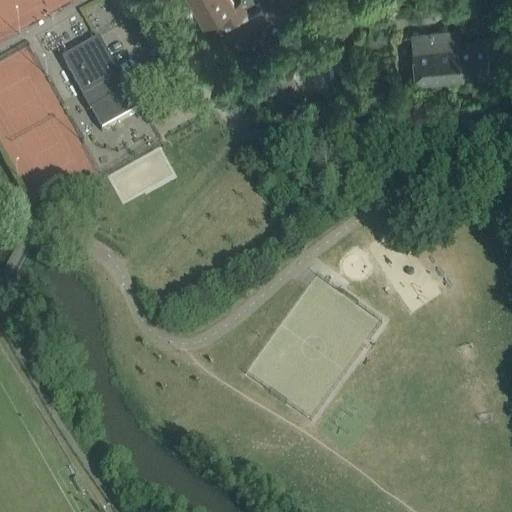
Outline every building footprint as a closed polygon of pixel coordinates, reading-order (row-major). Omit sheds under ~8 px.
[(236,4),(233,0),(200,0),(194,4),(204,22),(218,15),(224,26),(247,13),(241,1),(236,4)] [(458,0),(445,0),(446,12),(459,11),(458,0)] [(459,30),(413,35),(417,82),(491,74),(488,42),(461,45),(459,30)] [(137,110),(99,41),(63,61),(102,130),(137,110)] [(287,63),(268,72),(281,101),(300,93),(287,63)]
